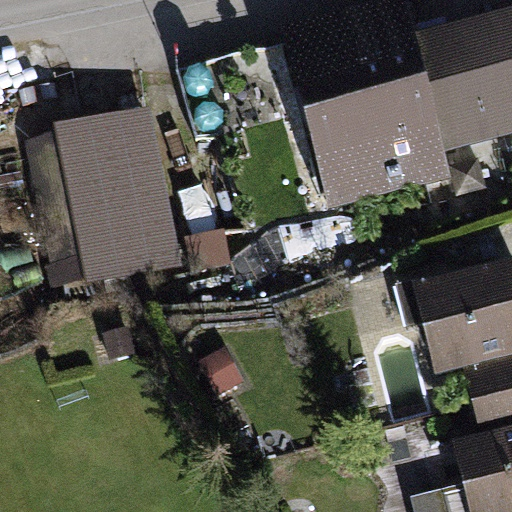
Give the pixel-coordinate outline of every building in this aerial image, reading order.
[(450,154),(419,39),(410,2),(285,35),(288,45),(306,113),(333,215),(457,182),(450,154)] [(511,15),(419,39),(450,154),(511,137),(511,15)] [(288,45),(180,74),(198,141),(306,113),(288,45)] [(58,137),(25,144),(49,265),(82,259),(88,288),(184,270),(152,110),(56,129),(58,137)] [(226,233),(186,241),(192,274),(233,266),(226,233)] [(472,399),(511,389),(511,257),(396,285),(406,329),(424,324),(436,375),(465,368),(472,399)] [(126,329),(101,337),(109,364),(135,356),(126,329)] [(223,350),(197,365),(216,399),(243,384),(223,350)] [(511,511),(511,389),(472,399),(480,431),(452,437),(464,485),(412,497),(415,511),(511,511)]
